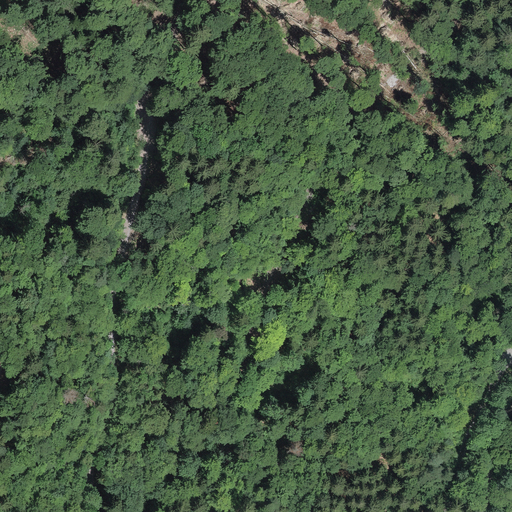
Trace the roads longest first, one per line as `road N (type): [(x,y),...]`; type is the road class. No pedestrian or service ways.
road 1 (track): [(192,0),(147,88),(136,195),(113,300),(112,401),(89,471),(91,511)]
road 2 (track): [(309,191),(283,235),(218,401),(243,511)]
road 3 (track): [(446,511),(464,444),(511,351)]
